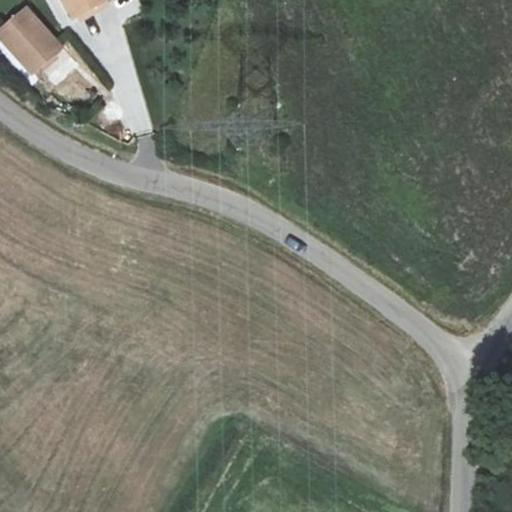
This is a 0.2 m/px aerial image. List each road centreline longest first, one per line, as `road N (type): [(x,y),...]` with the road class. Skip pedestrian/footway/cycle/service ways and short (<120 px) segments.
road 1 (unclassified): [(464,374),(404,314),(274,226),(206,193),(82,157),(0,101)]
road 2 (unclassified): [(465,511),(464,374)]
